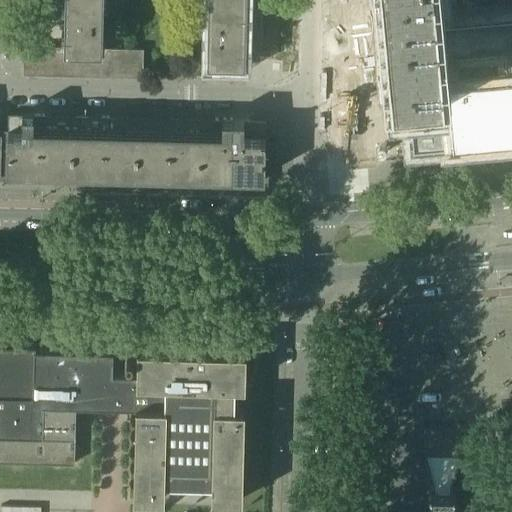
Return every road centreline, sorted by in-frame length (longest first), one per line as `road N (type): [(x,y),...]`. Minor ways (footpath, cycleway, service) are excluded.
road 1 (residential): [(306,98),(0,87)]
road 2 (secondary): [(305,221),(0,212)]
road 3 (secondary): [(0,268),(305,273)]
road 4 (residential): [(297,511),(305,273)]
road 5 (secondary): [(511,198),(305,221)]
road 6 (secondary): [(305,273),(511,259)]
road 7 (residential): [(305,221),(306,98)]
